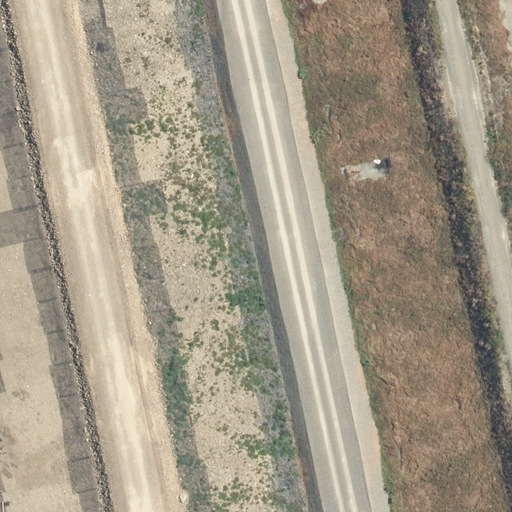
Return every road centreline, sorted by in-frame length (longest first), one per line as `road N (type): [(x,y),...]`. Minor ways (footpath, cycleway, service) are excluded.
road 1 (track): [(40,0),(150,511)]
road 2 (track): [(345,511),(246,0)]
road 3 (track): [(511,344),(444,0)]
